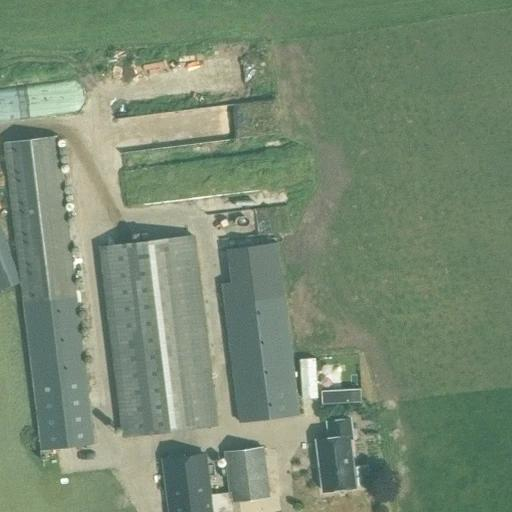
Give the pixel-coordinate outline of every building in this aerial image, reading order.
[(159,141),(261,134),(259,106),(157,113),(159,141)] [(113,139),(154,137),(153,116),(113,118),(113,139)] [(4,148),(20,282),(41,451),(93,444),(56,141),(4,148)] [(134,194),(243,186),(241,158),(140,165),(141,181),(133,181),(134,194)] [(0,289),(20,282),(0,225),(0,289)] [(175,435),(213,429),(190,236),(98,247),(122,441),(175,435)] [(299,415),(283,294),(224,302),(239,423),(299,415)] [(356,487),(350,439),(353,438),(351,420),(326,423),(328,440),(316,442),(322,492),(356,487)] [(232,511),(231,503),(269,498),(263,449),(225,453),(230,493),(210,496),(205,455),(163,461),(169,511),(232,511)]
